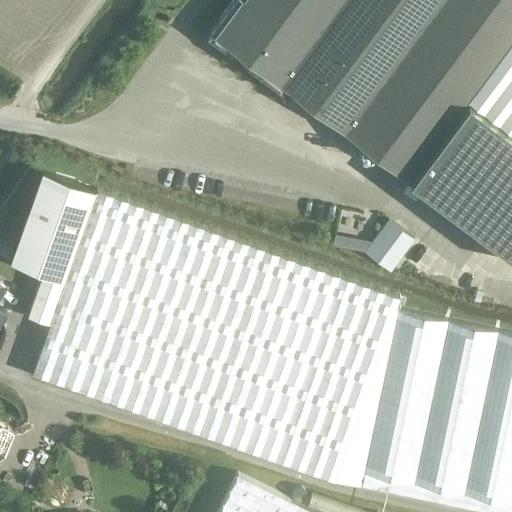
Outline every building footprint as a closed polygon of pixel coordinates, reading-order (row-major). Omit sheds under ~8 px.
[(511,129),(511,0),(231,0),(206,34),(280,89),(284,84),(423,187),(482,108),(511,129)] [(10,261),(43,272),(28,313),(48,320),(97,189),(41,169),(32,195),(10,261)] [(97,188),(97,189),(48,320),(31,370),(332,477),(393,306),(397,295),(97,188)] [(335,232),(393,268),(417,230),(389,212),(372,239),(343,220),(335,232)] [(511,511),(511,331),(393,306),(332,477),(337,478),(501,511),(511,511)] [(0,425),(0,449),(11,433),(0,425)] [(380,511),(377,510),(376,511),(321,511),(236,470),(215,511),(380,511)]
